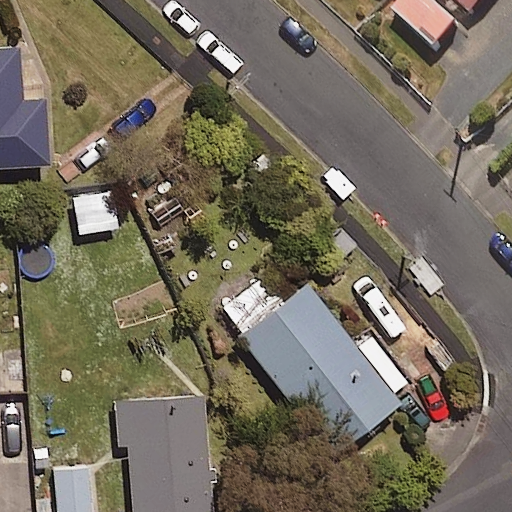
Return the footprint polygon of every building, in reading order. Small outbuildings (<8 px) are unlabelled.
[(432,0),(395,0),(390,6),(432,44),(454,20),(432,0)] [(458,0),(467,9),(475,0),(458,0)] [(6,28),(0,28),(0,154),(39,150),(31,82),(11,84),(6,28)] [(271,290),(257,270),(216,299),(317,440),(406,377),(366,320),(345,335),(299,269),(271,290)] [(166,511),(204,509),(194,383),(109,390),(113,438),(120,438),(126,511),(166,511)] [(85,511),(82,459),(48,462),(51,511),(85,511)]
